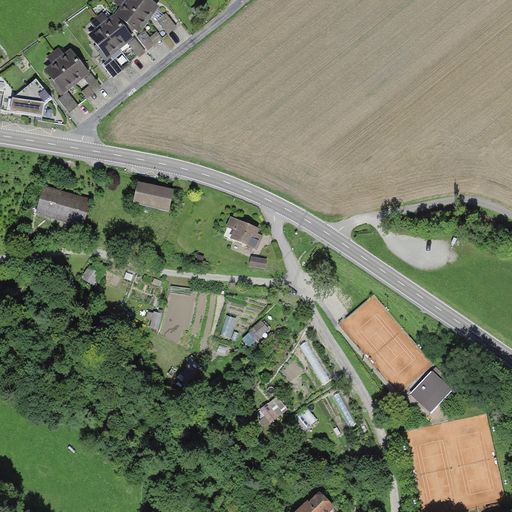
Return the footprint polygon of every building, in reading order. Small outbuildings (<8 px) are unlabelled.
[(154,18),(163,3),(157,0),(133,0),(131,3),(154,18)] [(145,32),(154,18),(131,3),(122,17),(145,32)] [(168,13),(163,17),(160,13),(156,16),(170,34),(178,28),(168,13)] [(118,15),(105,26),(126,51),(139,40),(118,15)] [(105,26),(93,36),(113,61),(126,51),(105,26)] [(76,52),(63,63),(81,84),(94,73),(76,52)] [(63,63),(51,73),(68,95),(81,84),(63,63)] [(4,96),(1,112),(51,121),(54,105),(38,82),(19,99),(4,96)] [(140,184),(136,205),(175,213),(179,192),(140,184)] [(94,201),(39,187),(33,211),(88,225),(94,201)] [(268,228),(235,216),(227,237),(261,249),(268,228)] [(254,257),(252,267),(268,269),(270,259),(254,257)] [(106,275),(92,266),(84,279),(98,287),(106,275)] [(164,314),(150,311),(149,320),(154,320),(152,329),(161,330),(164,314)] [(231,336),(236,318),(229,316),(224,334),(231,336)] [(256,348),(269,325),(260,320),(247,342),(256,348)] [(192,364),(180,377),(189,385),(200,372),(192,364)] [(176,369),(169,376),(185,390),(189,386),(179,378),(182,374),(176,369)] [(455,388),(434,370),(414,394),(436,412),(455,388)] [(280,398),(257,412),(265,425),(288,412),(280,398)] [(303,434),(319,419),(307,408),(292,423),(303,434)] [(297,511),(334,511),(340,508),(324,489),(297,511)]
